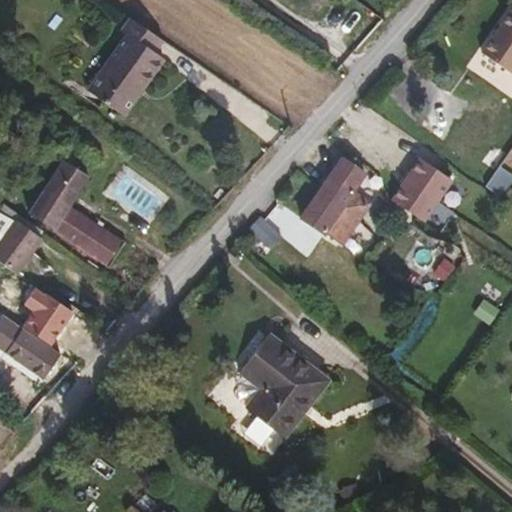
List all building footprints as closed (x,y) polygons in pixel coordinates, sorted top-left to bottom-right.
[(511,73),(511,6),(480,51),(511,73)] [(123,116),(162,66),(165,61),(156,55),(165,43),(131,20),(122,33),(126,37),(85,91),(123,116)] [(0,145),(30,168),(42,150),(9,125),(0,135),(0,145)] [(345,243),(373,199),(357,188),(369,171),(345,154),(302,215),(345,243)] [(418,156),(390,200),(426,222),(454,178),(418,156)] [(50,232),(67,208),(89,177),(66,162),(25,212),(48,229),(50,232)] [(118,241),(67,208),(50,232),(101,264),(118,241)] [(0,233),(9,220),(0,213),(0,233)] [(259,215),(240,236),(261,255),(280,234),(259,215)] [(0,263),(14,272),(36,238),(9,220),(0,233),(0,263)] [(37,375),(55,349),(21,327),(4,354),(37,375)] [(275,438),(322,383),(265,335),(232,370),(255,389),(240,407),(275,438)]
